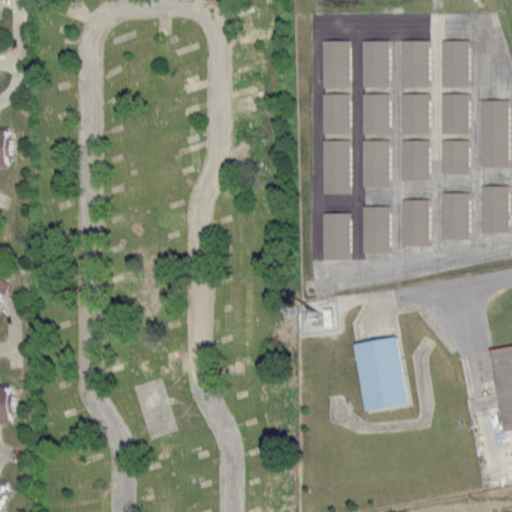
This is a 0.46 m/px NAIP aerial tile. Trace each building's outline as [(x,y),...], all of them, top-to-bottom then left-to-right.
[(348,85),(348,38),(321,38),(320,85),(348,85)] [(387,85),(388,38),(360,38),(359,85),(387,85)] [(400,84),(427,85),(428,39),(402,38),(400,84)] [(440,84),(466,85),(467,38),(441,38),(440,84)] [(347,132),(348,92),(321,91),(320,131),(347,132)] [(388,92),(361,91),(360,131),(387,132),(388,92)] [(427,92),(401,91),(400,131),(427,131),(427,92)] [(466,131),(467,92),(441,91),(440,131),(466,131)] [(507,99),(480,98),(479,164),(506,164),(507,99)] [(0,124),(0,165),(14,166),(15,125),(0,124)] [(320,138),(321,191),(348,191),(348,138),(320,138)] [(388,138),(361,138),(360,184),(387,185),(388,138)] [(401,177),(427,178),(427,138),(401,138),(401,177)] [(441,138),(440,171),(466,171),(466,138),(441,138)] [(480,230),(506,230),(506,183),(480,183),(480,230)] [(467,237),(467,191),(441,190),(440,237),(467,237)] [(400,243),(426,244),(427,197),(401,197),(400,243)] [(387,251),(387,204),(361,204),(360,250),(387,251)] [(321,257),(348,257),(347,210),(320,211),(321,257)] [(0,269),(14,276),(0,308),(0,269)] [(352,340),(362,408),(404,402),(394,334),(352,340)] [(501,429),(511,426),(511,342),(487,346),(501,429)] [(0,423),(0,384),(17,383),(19,422),(0,423)] [(0,511),(0,475),(16,483),(1,511),(0,511)]
